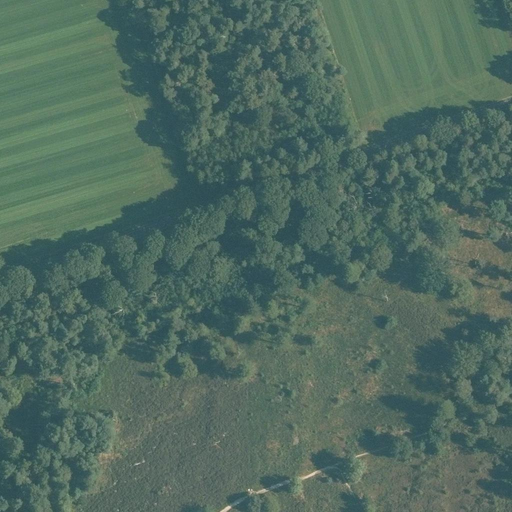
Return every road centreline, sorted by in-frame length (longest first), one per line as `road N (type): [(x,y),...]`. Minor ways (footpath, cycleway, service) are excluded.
road 1 (unclassified): [(0,281),(511,101)]
road 2 (track): [(344,160),(307,105),(262,0)]
